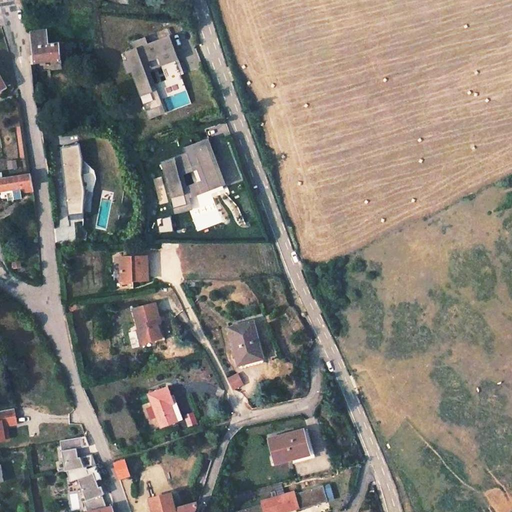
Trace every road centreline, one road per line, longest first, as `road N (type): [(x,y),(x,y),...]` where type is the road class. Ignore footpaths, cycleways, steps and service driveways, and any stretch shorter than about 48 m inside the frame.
road 1 (residential): [(198,0),(249,155),(328,344)]
road 2 (residential): [(51,324),(36,163),(1,0)]
road 3 (residential): [(199,511),(236,420),(308,401),(314,354),(328,344)]
road 4 (residential): [(51,324),(122,511)]
road 5 (residential): [(328,344),(394,511)]
road 6 (track): [(174,284),(243,418)]
